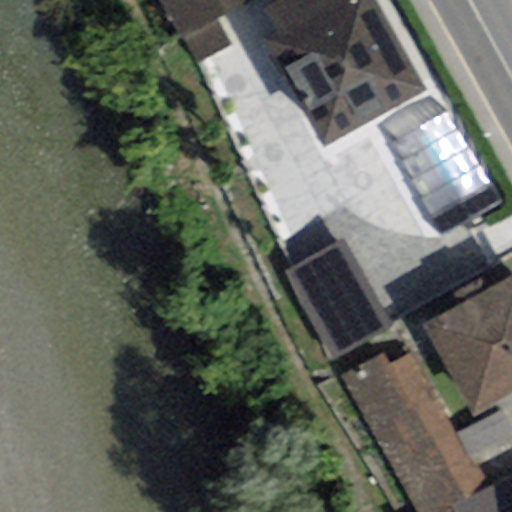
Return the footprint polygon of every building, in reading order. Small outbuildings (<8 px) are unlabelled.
[(235,0),(161,0),(176,31),(235,0)] [(268,36),(320,131),(410,82),(364,0),(270,0),(265,3),(279,29),(268,36)] [(202,56),(237,44),(229,18),(193,30),(202,56)] [(358,269),(307,299),(339,348),(389,320),(358,269)] [(511,376),(511,276),(427,325),(470,400),(511,376)] [(426,396),(404,353),(380,366),(402,408),(441,480),(465,467),(426,396)] [(510,430),(498,406),(453,429),(465,453),(510,430)] [(511,497),(504,482),(489,489),(490,492),(497,504),(511,497)] [(500,511),(497,504),(490,492),(450,511),(500,511)]
